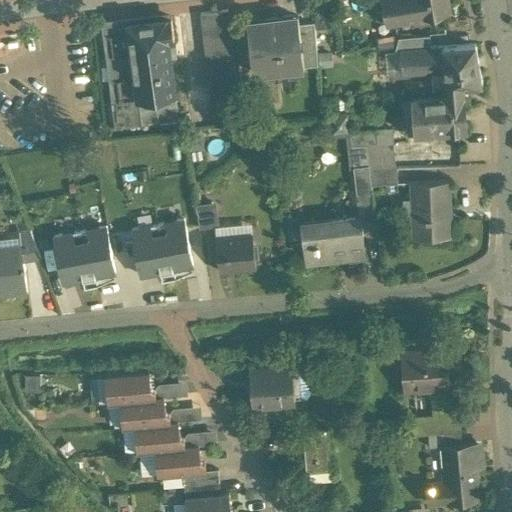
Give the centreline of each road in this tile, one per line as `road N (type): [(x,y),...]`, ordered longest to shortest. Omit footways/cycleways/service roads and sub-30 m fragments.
road 1 (residential): [(166,315),(432,289),(508,254)]
road 2 (residential): [(508,254),(509,85),(492,0)]
road 3 (residential): [(166,315),(289,511)]
road 4 (residential): [(511,472),(508,254)]
road 5 (residential): [(0,333),(166,315)]
